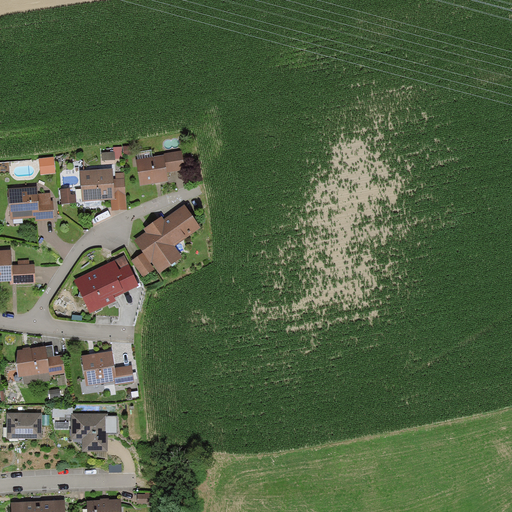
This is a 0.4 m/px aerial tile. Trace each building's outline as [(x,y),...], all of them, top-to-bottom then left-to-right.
[(131,147),(122,148),(123,155),(126,154),(126,157),(132,156),(131,147)] [(112,154),(100,155),(101,163),(114,162),(114,159),(122,158),(121,150),(112,151),(112,154)] [(164,157),(167,173),(185,170),(182,151),(163,155),(164,157)] [(164,157),(136,162),(142,187),(169,181),(167,173),(164,157)] [(112,171),(81,173),(83,203),(112,201),(113,212),(126,211),(123,175),(112,176),(112,171)] [(33,185),(10,188),(12,211),(22,209),(22,213),(35,211),(35,215),(52,214),(50,199),(35,201),(33,185)] [(69,190),(60,191),(61,205),(76,204),(76,197),(70,198),(69,190)] [(152,262),(160,274),(181,260),(173,248),(200,230),(186,209),(165,223),(162,219),(145,231),(148,235),(135,244),(143,255),(149,264),(152,262)] [(9,254),(0,254),(0,282),(11,282),(10,268),(9,254)] [(143,255),(133,262),(144,278),(154,272),(149,264),(143,255)] [(124,259),(77,282),(93,314),(116,303),(114,299),(138,287),(124,259)] [(10,268),(11,282),(11,287),(36,285),(35,267),(29,267),(29,262),(17,263),(17,267),(10,268)] [(45,348),(15,352),(18,379),(23,379),(24,385),(50,382),(50,376),(63,374),(62,358),(46,359),(45,348)] [(112,353),(81,359),(86,388),(116,383),(116,386),(136,382),(133,367),(116,370),(112,353)] [(64,376),(55,377),(56,388),(65,387),(64,376)] [(69,408),(51,408),(51,418),(60,418),(60,414),(70,413),(69,408)] [(42,415),(7,416),(7,441),(42,440),(42,415)] [(107,416),(70,416),(70,442),(82,442),(82,453),(107,454),(107,416)] [(152,495),(137,495),(137,505),(152,505),(152,495)] [(122,511),(122,501),(86,505),(86,511),(122,511)] [(64,511),(65,502),(12,505),(12,511),(64,511)]
